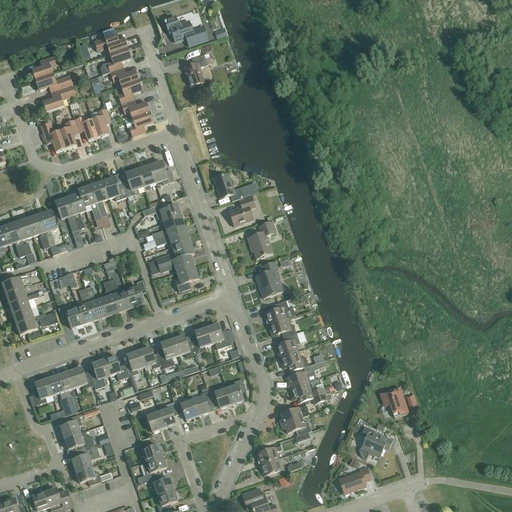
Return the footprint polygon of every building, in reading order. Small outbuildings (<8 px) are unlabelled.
[(203,30),(193,34),(189,23),(178,27),(175,18),(164,22),(169,36),(172,35),(176,44),(186,41),(189,48),(208,41),(203,30)] [(217,41),(227,38),(224,30),(214,33),(217,41)] [(98,54),(108,50),(110,57),(128,51),(124,40),(114,43),(113,38),(96,44),(95,46),(98,54)] [(103,77),(110,75),(124,70),(122,64),(131,61),(128,51),(110,57),(112,63),(107,65),(103,66),(100,71),(103,77)] [(208,67),(207,66),(211,65),(208,56),(204,57),(192,61),(194,66),(185,70),(191,89),(205,84),(200,70),(208,67)] [(32,72),(36,82),(53,76),(51,69),(56,68),(53,58),(40,63),(42,68),(32,72)] [(125,75),(124,70),(110,75),(114,84),(119,82),(121,89),(139,83),(135,72),(125,75)] [(37,85),(35,85),(37,92),(39,92),(39,93),(49,89),(51,95),(72,88),(71,84),(72,84),(70,78),(56,83),(53,76),(36,82),(37,85)] [(121,107),(135,102),(133,96),(142,93),(139,83),(121,89),(123,95),(118,97),(121,107)] [(72,88),(51,95),(53,101),(43,104),(47,114),(65,108),(63,103),(68,101),(68,100),(75,97),(72,88)] [(137,108),(135,102),(121,107),(125,116),(130,115),(132,121),(150,115),(146,105),(137,108)] [(92,122),(98,140),(109,136),(105,126),(111,124),(106,111),(97,114),(99,120),(92,122)] [(150,115),(132,121),(125,123),(128,130),(129,130),(132,139),(145,134),(143,128),(153,125),(150,115)] [(98,140),(92,122),(86,124),(84,119),(75,122),(79,135),(85,133),(88,143),(98,140)] [(79,135),(75,122),(65,125),(66,131),(60,133),(66,151),(77,147),(73,137),(79,135)] [(41,127),(43,133),(47,146),(53,144),(56,154),(66,151),(60,133),(54,135),(50,124),(41,127)] [(150,168),(156,184),(162,182),(163,187),(175,183),(171,171),(165,173),(162,163),(150,168)] [(138,172),(145,193),(151,191),(150,187),(156,184),(150,168),(138,172)] [(145,193),(138,172),(126,176),(129,185),(124,187),(128,199),(130,207),(132,206),(131,202),(135,201),(133,197),(139,195),(138,191),(144,189),(145,193)] [(228,176),(214,181),(221,201),(230,197),(232,203),(244,199),(240,190),(234,192),(228,176)] [(103,184),(109,201),(115,199),(116,203),(128,199),(124,187),(118,189),(115,179),(103,184)] [(90,188),(101,219),(107,217),(102,203),(109,201),(103,184),(90,188)] [(95,221),(101,219),(90,188),(78,192),(80,196),(84,209),(85,209),(90,207),(95,221)] [(80,196),(78,192),(79,196),(68,200),(79,231),(84,229),(79,215),(86,212),(85,209),(84,209),(80,196)] [(255,209),(253,203),(256,202),(254,198),(240,203),(242,209),(230,213),(235,229),(254,222),(250,211),(255,209)] [(56,214),(60,228),(64,227),(63,225),(62,221),(67,219),(72,233),(79,231),(68,200),(56,204),(59,213),(56,214)] [(167,224),(182,220),(178,207),(168,210),(166,205),(155,209),(157,214),(156,215),(158,221),(163,219),(164,224),(165,225),(167,224)] [(155,209),(143,213),(145,219),(156,215),(157,214),(155,209)] [(57,230),(60,229),(56,216),(52,217),(51,213),(39,217),(50,249),(56,247),(51,232),(57,230)] [(27,221),(33,239),(39,237),(44,251),(50,249),(39,217),(27,221)] [(184,224),(182,220),(167,224),(165,225),(167,232),(158,235),(154,236),(153,236),(155,242),(186,231),(184,224)] [(21,243),(33,239),(27,221),(15,226),(21,243)] [(257,261),(273,255),(267,238),(277,235),(273,223),(259,228),(262,235),(248,240),(252,250),(253,250),(257,261)] [(21,243),(15,226),(3,230),(9,247),(15,245),(19,259),(25,257),(22,247),(22,246),(21,243)] [(9,247),(3,230),(0,230),(0,254),(4,253),(3,249),(9,247)] [(171,243),(173,249),(190,243),(186,231),(155,242),(157,248),(167,244),(171,243)] [(146,238),(144,232),(138,234),(136,235),(138,241),(146,238)] [(148,264),(150,271),(175,262),(190,257),(194,256),(190,243),(173,249),(175,256),(167,258),(157,262),(148,264)] [(22,247),(25,257),(32,255),(28,244),(22,246),(22,247)] [(175,262),(150,271),(152,276),(161,274),(171,270),(175,269),(177,275),(194,269),(190,257),(175,262)] [(104,266),(106,273),(118,269),(115,262),(104,266)] [(264,300),(284,293),(276,272),(277,271),(275,264),(263,268),(265,276),(256,279),(264,300)] [(194,269),(177,275),(179,281),(175,282),(177,288),(179,294),(191,290),(189,284),(198,281),(194,269)] [(2,285),(6,296),(24,290),(21,282),(27,280),(25,276),(20,278),(20,279),(2,285)] [(132,310),(127,293),(120,295),(119,291),(115,280),(109,282),(120,314),(132,310)] [(67,281),(52,285),(55,295),(70,291),(67,281)] [(102,301),(108,318),(120,314),(109,282),(104,284),(109,299),(102,301)] [(139,289),(127,293),(132,310),(145,306),(141,296),(147,294),(143,282),(137,284),(139,289)] [(108,318),(102,301),(97,303),(95,299),(92,289),(85,291),(90,305),(96,322),(108,318)] [(24,290),(6,296),(9,306),(27,300),(27,298),(24,290)] [(96,322),(90,305),(85,291),(79,293),(83,303),(84,307),(78,310),(84,326),(96,322)] [(27,300),(9,306),(13,316),(31,310),(28,302),(34,300),(32,296),(27,298),(27,300)] [(268,326),(287,320),(295,317),(292,308),(288,309),(287,306),(292,304),(291,301),(273,307),(275,312),(265,315),(268,326)] [(33,316),(43,313),(42,308),(36,309),(35,303),(30,304),(33,316)] [(72,330),(84,326),(78,310),(66,314),(65,309),(59,311),(63,323),(69,321),(72,330)] [(34,319),(31,310),(13,316),(17,327),(34,321),(34,319)] [(46,317),(47,319),(49,326),(56,324),(58,323),(56,318),(54,314),(48,316),(46,317)] [(34,321),(17,327),(20,338),(38,332),(35,323),(41,321),(39,317),(34,319),(34,321)] [(283,340),(296,335),(293,326),(290,327),(287,320),(268,326),(272,338),(282,335),(283,340)] [(232,335),(228,337),(226,332),(221,334),(218,326),(207,330),(212,346),(215,345),(217,351),(231,347),(230,344),(234,342),(232,335)] [(192,343),(196,355),(207,352),(205,348),(212,346),(207,330),(195,334),(197,341),(192,343)] [(319,332),(321,342),(327,341),(325,331),(319,332)] [(280,359),(298,353),(295,342),(298,341),(296,335),(283,340),(285,345),(276,348),(280,359)] [(172,342),(177,357),(185,355),(186,359),(195,356),(196,355),(192,343),(187,345),(185,337),(172,342)] [(177,357),(172,342),(161,345),(163,353),(158,355),(162,367),(164,371),(175,367),(172,359),(177,357)] [(162,367),(158,355),(153,356),(151,349),(139,353),(144,369),(151,366),(152,370),(162,367)] [(130,364),(124,366),(128,378),(129,378),(132,387),(131,388),(134,395),(138,393),(133,377),(139,375),(137,371),(144,369),(139,353),(127,357),(130,364)] [(289,374),(304,370),(309,368),(305,358),(301,360),(298,353),(280,359),(284,370),(287,369),(289,374)] [(118,382),(128,378),(124,366),(119,368),(116,358),(104,362),(110,378),(116,375),(118,382)] [(110,378),(104,362),(92,366),(95,373),(90,375),(94,387),(95,391),(105,388),(104,384),(102,380),(110,378)] [(309,368),(304,370),(305,374),(287,380),(291,391),(310,384),(308,378),(315,375),(314,372),(327,368),(325,362),(309,368)] [(70,373),(76,389),(82,387),(84,391),(94,387),(90,375),(84,376),(82,369),(70,373)] [(184,373),(186,380),(198,376),(196,369),(184,373)] [(68,391),(76,389),(70,373),(59,377),(66,399),(70,397),(68,391)] [(47,381),(52,397),(59,395),(61,400),(66,399),(59,377),(47,381)] [(196,381),(199,387),(204,384),(201,378),(196,381)] [(45,399),(52,397),(47,381),(36,385),(38,392),(33,394),(35,403),(32,404),(33,408),(37,407),(46,403),(45,399)] [(227,390),(232,407),(244,403),(241,395),(246,394),(242,381),(232,384),(234,388),(227,390)] [(319,381),(310,384),(291,391),(295,402),(312,396),(313,401),(326,396),(335,393),(333,387),(318,392),(316,387),(321,386),(319,381)] [(232,407),(227,390),(220,393),(218,389),(212,391),(210,384),(206,386),(213,405),(218,403),(220,411),(232,407)] [(193,402),(198,418),(210,414),(208,407),(213,405),(206,386),(200,387),(203,394),(198,396),(200,400),(193,402)] [(132,395),(134,395),(131,388),(130,388),(122,391),(124,398),(132,395)] [(400,389),(381,395),(385,407),(390,406),(394,417),(408,413),(400,389)] [(153,397),(151,392),(139,396),(141,402),(153,397)] [(328,402),(326,396),(313,401),(315,406),(328,402)] [(413,397),(407,399),(412,416),(419,414),(413,397)] [(176,398),(173,399),(172,399),(179,417),(184,415),(187,422),(198,418),(193,402),(186,404),(185,401),(178,403),(176,398)] [(166,411),(159,414),(164,430),(176,426),(173,418),(179,417),(172,399),(169,400),(170,405),(165,407),(166,411)] [(128,408),(128,410),(129,410),(130,414),(142,410),(141,405),(139,406),(138,403),(130,405),(128,408)] [(282,427),(303,420),(301,414),(305,413),(305,411),(313,409),(311,403),(303,406),(304,409),(282,416),(284,421),(280,422),(282,427)] [(68,407),(72,416),(77,414),(74,405),(68,407)] [(98,410),(83,415),(85,419),(100,414),(98,410)] [(164,430),(159,414),(152,416),(150,412),(146,414),(153,434),(164,430)] [(68,426),(61,429),(65,440),(81,435),(78,428),(82,427),(79,417),(66,421),(68,426)] [(305,425),(303,420),(282,427),(283,431),(286,430),(288,435),(296,432),(298,438),(312,433),(309,423),(305,425)] [(379,424),(376,430),(384,433),(386,428),(379,424)] [(364,460),(366,461),(368,454),(379,459),(385,447),(390,449),(393,442),(375,434),(375,433),(365,429),(362,436),(367,438),(362,449),(361,449),(361,450),(360,452),(360,454),(361,455),(361,457),(362,458),(363,459),(364,460)] [(78,454),(90,450),(95,448),(91,438),(87,439),(85,433),(81,435),(65,440),(69,451),(76,449),(78,454)] [(312,433),(298,438),(296,439),(298,444),(311,440),(314,439),(312,433)] [(98,439),(101,446),(104,445),(109,443),(107,436),(98,439)] [(146,464),(163,458),(159,447),(151,450),(149,444),(137,448),(139,454),(132,456),(134,460),(140,458),(144,457),(146,464)] [(76,473),(92,468),(90,461),(100,458),(98,453),(96,448),(95,448),(90,450),(78,454),(80,459),(72,462),(76,473)] [(280,448),(276,449),(257,456),(261,467),(280,460),(277,453),(282,452),(280,448)] [(147,476),(137,479),(139,486),(149,482),(148,482),(161,477),(159,472),(167,470),(163,458),(146,464),(143,465),(147,476)] [(280,460),(261,467),(265,478),(283,471),(280,460)] [(300,463),(287,468),(289,474),(302,469),(300,463)] [(94,474),(92,468),(76,473),(80,485),(87,482),(89,488),(101,483),(100,478),(98,473),(94,474)] [(372,482),(368,469),(361,471),(362,474),(340,481),(345,496),(367,489),(366,484),(372,482)] [(158,497),(174,492),(170,480),(162,483),(161,477),(148,482),(149,482),(152,492),(156,491),(158,497)] [(103,487),(113,484),(112,478),(101,481),(103,487)] [(279,484),(282,492),(290,489),(287,481),(279,484)] [(44,495),(49,509),(50,511),(66,511),(73,510),(67,493),(59,496),(57,490),(44,495)] [(260,490),(242,496),(247,510),(251,508),(252,511),(277,511),(275,506),(269,508),(265,497),(263,498),(260,490)] [(174,492),(158,497),(160,504),(156,505),(158,511),(168,511),(172,511),(170,506),(178,503),(174,492)] [(42,511),(49,509),(44,495),(32,499),(35,509),(30,510),(30,511),(42,511)] [(15,501),(3,505),(5,511),(24,511),(24,509),(18,510),(15,501)]
